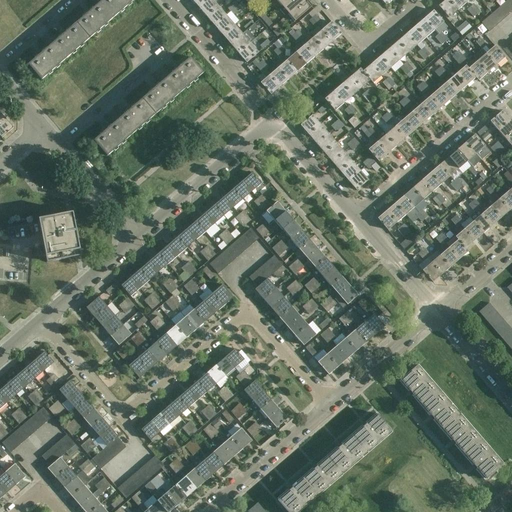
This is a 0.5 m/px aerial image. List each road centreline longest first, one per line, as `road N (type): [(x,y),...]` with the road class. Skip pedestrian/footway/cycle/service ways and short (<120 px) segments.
road 1 (residential): [(329,403),(245,316),(136,406),(121,409),(42,321)]
road 2 (residential): [(354,214),(511,79)]
road 3 (residential): [(137,238),(274,119)]
road 4 (residential): [(204,511),(329,403)]
road 5 (residential): [(329,403),(436,310)]
road 6 (residential): [(55,143),(156,54)]
road 7 (residential): [(436,310),(354,214)]
road 8 (residential): [(42,321),(137,238)]
road 9 (residential): [(137,238),(55,143)]
road 10 (residential): [(354,214),(274,119)]
road 11 (residential): [(249,91),(170,0)]
